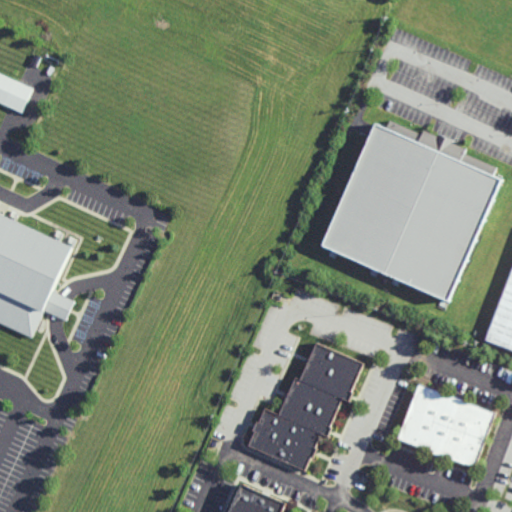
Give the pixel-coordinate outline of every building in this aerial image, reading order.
[(0,101),(24,112),(34,87),(0,73),(0,101)] [(371,126),(318,248),(444,303),(497,181),(371,126)] [(497,167),(466,153),(463,159),(494,174),(497,167)] [(0,325),(0,216),(71,246),(34,341),(0,325)] [(511,272),(511,348),(487,339),(511,272)] [(264,408),(283,416),(316,343),(361,363),(349,391),(351,392),(348,401),(340,397),(327,427),(330,428),(326,436),(320,433),(313,448),(316,449),(312,458),(309,457),(303,470),(248,445),(254,431),(251,430),(255,421),(257,422),(264,408)] [(397,438),(473,468),(495,412),(418,382),(397,438)] [(226,511),(239,483),(284,503),(280,511),(226,511)]
